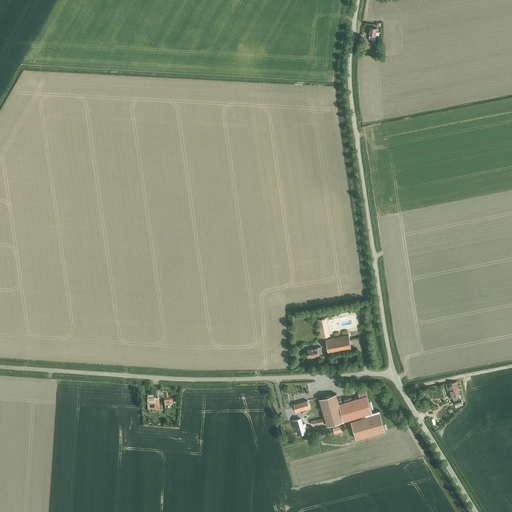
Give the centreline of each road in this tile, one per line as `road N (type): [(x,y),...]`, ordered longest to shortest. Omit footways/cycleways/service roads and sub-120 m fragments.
road 1 (unclassified): [(392,371),(195,379),(0,367)]
road 2 (unclassified): [(392,371),(350,98),(358,0)]
road 3 (unclassified): [(474,511),(392,371)]
